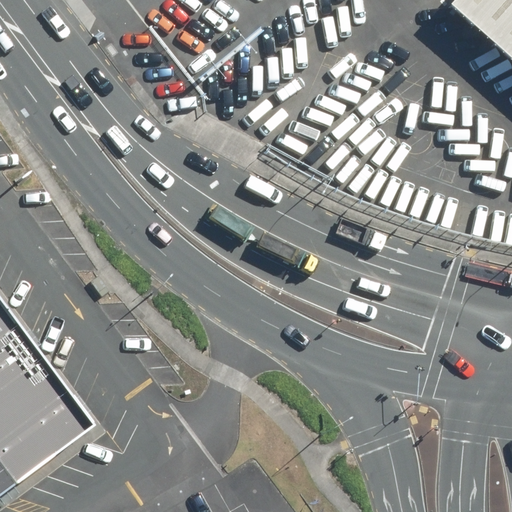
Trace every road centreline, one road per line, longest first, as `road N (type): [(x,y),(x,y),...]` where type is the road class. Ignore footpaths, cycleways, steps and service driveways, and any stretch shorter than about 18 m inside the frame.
road 1 (primary): [(64,98),(274,233),(396,284),(485,307)]
road 2 (primary): [(307,341),(227,301),(155,250),(114,203),(64,98)]
road 3 (primary): [(404,511),(388,442),(307,341)]
road 4 (primary): [(471,383),(416,377),(307,341)]
road 5 (secondary): [(460,511),(471,383)]
